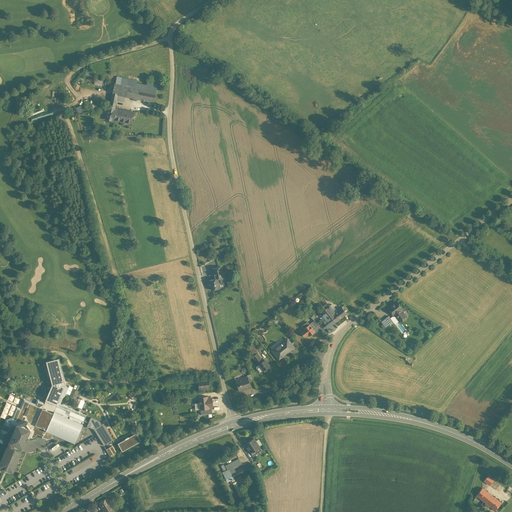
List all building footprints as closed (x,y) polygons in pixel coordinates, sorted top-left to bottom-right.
[(113,88),(112,94),(120,96),(125,97),(154,103),(158,85),(117,77),(115,83),(114,83),(113,88)] [(115,82),(103,80),(101,86),(113,88),(114,83),(115,82)] [(115,107),(110,106),(107,120),(112,121),(112,120),(116,121),(118,109),(115,108),(115,107)] [(134,112),(118,109),(116,121),(132,124),(134,112)] [(217,268),(219,278),(220,278),(221,283),(228,282),(224,266),(217,268)] [(221,288),(220,284),(219,279),(211,280),(213,290),(221,288)] [(396,301),(388,308),(394,315),(395,314),(400,321),(405,317),(400,310),(402,309),(396,301)] [(342,308),(335,313),(329,306),(325,309),(335,322),(346,313),(342,308)] [(335,322),(325,309),(321,312),(326,320),(323,322),(327,328),(335,322)] [(389,316),(381,322),(385,327),(393,322),(389,316)] [(314,321),(312,322),(309,324),(313,330),(316,328),(319,325),(314,321)] [(309,324),(307,322),(301,326),(304,330),(301,332),(304,337),(308,334),(309,336),(315,331),(313,330),(309,324)] [(287,339),(272,350),(279,359),(294,348),(294,347),(291,343),(287,339)] [(299,346),(295,340),(291,343),(294,347),(294,348),(295,350),(299,346)] [(256,343),(249,349),(252,353),(259,347),(256,343)] [(264,359),(262,361),(256,353),(252,357),(258,364),(263,371),(270,366),(264,359)] [(59,358),(46,361),(51,381),(52,384),(45,400),(46,401),(57,405),(58,403),(65,386),(66,385),(59,358)] [(247,377),(235,381),(239,391),(251,387),(249,382),(247,377)] [(209,380),(198,381),(199,389),(206,388),(206,390),(210,389),(209,380)] [(65,386),(58,403),(60,404),(63,397),(64,397),(68,388),(67,387),(65,386)] [(135,389),(130,395),(135,399),(140,393),(135,389)] [(106,397),(102,392),(97,397),(101,402),(106,397)] [(207,396),(199,397),(200,409),(209,409),(208,407),(211,407),(212,406),(211,397),(207,398),(207,396)] [(57,405),(46,401),(44,404),(42,408),(36,406),(25,401),(17,419),(14,424),(16,425),(8,445),(0,463),(0,471),(5,470),(5,469),(7,470),(13,472),(27,440),(28,440),(29,437),(31,438),(32,438),(33,438),(35,437),(36,436),(37,435),(37,434),(42,436),(42,437),(46,439),(48,439),(49,439),(50,439),(51,438),(53,433),(74,443),(82,425),(83,421),(66,413),(68,410),(57,405)] [(60,404),(58,403),(57,405),(68,410),(66,413),(83,421),(86,415),(60,404)] [(208,407),(209,409),(200,409),(201,415),(212,414),(211,407),(208,407)] [(8,419),(6,420),(4,425),(9,427),(6,431),(1,429),(0,431),(0,442),(3,444),(10,428),(16,425),(14,424),(17,419),(12,417),(8,419)] [(100,421),(91,417),(87,426),(94,429),(97,433),(104,445),(110,441),(101,425),(104,424),(104,423),(102,424),(100,421)] [(101,425),(110,441),(113,439),(104,424),(101,425)] [(118,444),(122,452),(141,441),(136,433),(129,437),(125,439),(118,444)] [(254,439),(247,443),(250,449),(247,450),(248,451),(249,451),(251,453),(259,447),(254,439)] [(116,453),(112,446),(106,449),(110,456),(111,456),(116,453)] [(239,459),(226,466),(228,470),(233,467),(241,463),(239,459)] [(235,471),(233,467),(228,470),(230,474),(231,474),(233,478),(235,477),(239,484),(243,482),(239,475),(251,469),(249,464),(235,471)] [(230,474),(228,470),(223,473),(228,482),(231,480),(232,479),(233,478),(231,474),(230,474)] [(493,480),(488,476),(484,481),(489,485),(493,480)] [(245,501),(236,482),(235,482),(234,479),(232,480),(242,502),(245,501)] [(495,498),(482,488),(476,496),(489,505),(495,498)] [(107,498),(98,503),(103,511),(113,511),(115,511),(107,498)] [(501,503),(495,498),(489,505),(495,510),(501,503)]
